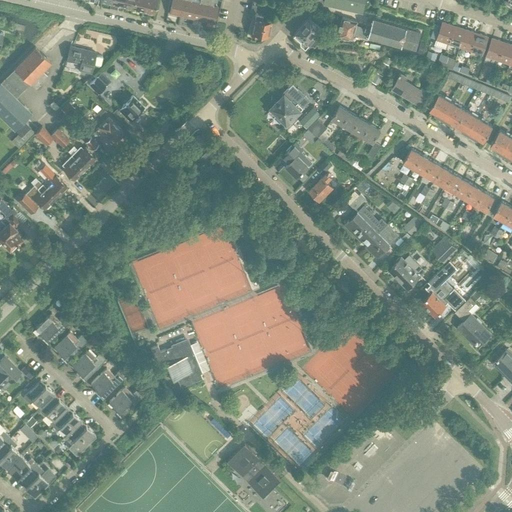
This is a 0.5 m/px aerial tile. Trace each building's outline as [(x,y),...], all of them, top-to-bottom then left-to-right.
[(143,10),(144,0),(133,0),(132,8),(143,10)] [(144,0),(143,10),(154,13),(156,0),(144,0)] [(171,0),(169,12),(180,15),(183,0),(171,0)] [(183,0),(180,15),(191,18),(195,1),(191,0),(190,0),(183,0)] [(195,1),(191,18),(202,20),(207,0),(199,0),(199,2),(195,1)] [(207,0),(202,20),(214,23),(218,6),(213,5),(214,0),(207,0)] [(324,0),(325,1),(362,9),(364,0),(324,0)] [(256,13),(251,35),(257,36),(258,33),(268,35),(271,22),(261,19),(262,15),(256,13)] [(310,16),(294,34),(301,40),(301,43),(306,47),(315,36),(313,35),(321,25),(310,16)] [(369,37),(402,46),(403,45),(416,49),(421,31),(408,27),(373,17),(372,23),(367,22),(365,28),(357,25),(358,21),(343,17),(338,35),(353,39),(354,34),(367,38),(369,30),(370,31),(369,37)] [(448,43),(454,25),(443,21),(437,39),(448,43)] [(460,47),(466,29),(454,25),(448,43),(460,47)] [(472,51),(478,33),(466,29),(460,47),(472,51)] [(478,33),(472,51),(483,54),(489,37),(478,33)] [(492,37),(486,55),(498,59),(504,41),(492,37)] [(511,43),(504,41),(498,59),(509,63),(511,54),(511,43)] [(70,45),(67,59),(81,63),(79,69),(80,69),(80,71),(84,73),(84,70),(91,72),(93,65),(99,66),(101,65),(103,57),(102,55),(95,53),(96,52),(70,45)] [(16,97),(30,83),(36,89),(40,85),(39,84),(47,75),(42,70),(51,61),(35,46),(0,81),(0,114),(14,129),(31,112),(16,97)] [(437,52),(428,50),(427,58),(435,60),(437,52)] [(387,56),(383,62),(388,64),(391,58),(387,56)] [(378,70),(371,66),(366,76),(372,80),(377,72),(378,70)] [(448,76),(509,101),(511,95),(450,70),(448,76)] [(383,75),(377,72),(372,80),(372,81),(378,84),(383,75)] [(399,76),(393,87),(420,103),(426,91),(406,79),(407,77),(401,73),(400,76),(399,76)] [(96,75),(89,83),(98,92),(106,84),(96,75)] [(268,111),(274,117),(279,123),(283,119),(287,123),(288,122),(290,121),(293,118),(294,116),(310,100),(293,83),(283,93),(284,94),(271,107),(272,107),(268,111)] [(64,97),(60,93),(53,100),(57,104),(64,97)] [(443,118),(453,101),(439,93),(430,109),(436,112),(436,114),(443,118)] [(127,126),(132,121),(130,119),(144,105),(133,94),(130,96),(129,94),(122,100),(124,102),(114,113),(127,126)] [(49,104),(55,110),(59,105),(52,100),(49,104)] [(77,108),(69,100),(60,110),(68,118),(77,108)] [(457,125),(466,109),(453,101),(443,118),(450,122),(451,121),(457,125)] [(343,123),(350,111),(339,105),(332,117),(343,123)] [(299,120),(306,127),(321,113),(314,106),(299,120)] [(101,117),(107,111),(102,107),(96,113),(101,117)] [(470,134),(479,117),(466,109),(457,125),(463,128),(462,129),(470,134)] [(353,129),(360,117),(350,111),(343,123),(353,129)] [(85,119),(75,129),(86,140),(91,135),(97,142),(98,142),(102,138),(108,144),(115,137),(119,138),(123,134),(122,130),(122,129),(108,116),(94,129),(85,119)] [(360,117),(353,129),(363,135),(370,123),(360,117)] [(484,141),(493,125),(479,117),(470,134),(477,138),(478,137),(484,141)] [(313,132),(322,123),(317,118),(308,128),(313,132)] [(26,140),(25,140),(34,131),(25,122),(16,131),(18,133),(11,140),(18,147),(26,140)] [(317,136),(326,127),(322,123),(313,132),(317,136)] [(370,123),(363,135),(373,142),(380,129),(370,123)] [(42,125),(34,132),(46,144),(53,137),(42,125)] [(62,145),(68,140),(69,138),(58,127),(51,134),(62,145)] [(504,154),(511,139),(511,135),(500,129),(491,144),(497,148),(496,149),(504,154)] [(86,140),(85,141),(92,148),(98,142),(97,142),(91,135),(86,140)] [(328,146),(331,142),(327,137),(323,142),(328,146)] [(299,145),(295,141),(284,152),(292,159),(286,166),(297,177),(297,176),(303,170),(309,165),(312,161),(301,151),(303,149),(299,145)] [(375,141),(368,152),(374,156),(381,144),(375,141)] [(331,142),(328,146),(333,150),(336,146),(331,142)] [(71,155),(84,167),(91,161),(91,162),(95,158),(94,157),(95,157),(85,147),(83,149),(80,146),(71,155)] [(414,167),(422,153),(411,147),(403,161),(414,167)] [(342,150),(338,154),(345,159),(348,154),(342,150)] [(424,173),(432,159),(422,153),(414,167),(424,173)] [(348,154),(345,159),(352,164),(356,160),(348,154)] [(78,174),(84,167),(71,155),(63,163),(66,166),(64,168),(73,178),(74,177),(75,178),(79,175),(78,174)] [(434,179),(443,165),(432,159),(424,173),(434,179)] [(326,160),(317,169),(323,174),(331,165),(326,160)] [(45,163),(40,168),(48,177),(42,183),(55,196),(62,190),(63,191),(66,187),(65,186),(66,185),(56,176),(54,178),(51,175),(54,172),(45,163)] [(445,185),(453,172),(443,165),(434,179),(445,185)] [(303,170),(297,176),(302,181),(308,175),(303,170)] [(313,184),(308,189),(319,200),(334,186),(328,180),(332,176),(328,171),(327,172),(326,171),(317,180),(316,178),(311,183),(313,184)] [(455,192),(463,178),(453,172),(445,185),(455,192)] [(400,180),(405,183),(409,175),(404,173),(400,180)] [(409,175),(405,183),(409,185),(413,178),(409,175)] [(364,177),(356,185),(362,191),(370,183),(364,177)] [(466,198),(474,184),(463,178),(455,192),(466,198)] [(25,193),(18,199),(30,212),(37,205),(35,204),(38,201),(44,207),(45,206),(46,207),(50,203),(49,202),(55,196),(42,183),(37,188),(34,185),(25,193)] [(476,204),(484,190),(474,184),(466,198),(476,204)] [(421,192),(425,195),(430,187),(425,185),(421,192)] [(430,187),(425,195),(430,197),(434,190),(430,187)] [(484,190),(476,204),(487,210),(495,196),(484,190)] [(366,198),(361,193),(350,204),(355,209),(366,198)] [(441,204),(446,207),(451,200),(446,197),(441,204)] [(1,219),(6,224),(0,230),(0,242),(2,240),(10,248),(16,242),(17,243),(19,242),(17,241),(20,238),(16,233),(17,232),(15,229),(16,229),(13,226),(15,224),(15,225),(20,220),(14,214),(17,211),(16,210),(13,207),(12,209),(0,198),(0,199),(0,209),(6,215),(1,219)] [(393,200),(387,205),(395,212),(400,206),(393,200)] [(451,200),(446,207),(451,210),(455,202),(451,200)] [(504,220),(511,206),(502,200),(493,214),(504,220)] [(358,210),(345,223),(363,240),(364,239),(368,243),(379,232),(388,223),(381,217),(378,220),(363,205),(358,210)] [(462,216),(467,219),(471,212),(466,209),(462,216)] [(471,212),(467,219),(471,222),(475,214),(471,212)] [(429,218),(436,222),(439,217),(432,213),(429,218)] [(414,215),(404,226),(412,234),(423,224),(414,215)] [(368,243),(367,244),(378,255),(390,243),(390,242),(398,234),(388,223),(379,232),(368,243)] [(490,233),(495,236),(499,228),(495,226),(490,233)] [(499,228),(495,236),(499,238),(503,231),(499,228)] [(432,249),(445,262),(458,248),(445,236),(432,249)] [(488,247),(483,256),(492,261),(497,253),(488,247)] [(471,253),(470,254),(473,256),(473,255),(477,260),(479,263),(481,260),(471,253)] [(396,261),(388,269),(398,278),(408,287),(420,275),(419,274),(424,270),(424,269),(420,265),(414,259),(409,254),(404,259),(401,256),(400,257),(398,257),(396,259),(396,261)] [(431,291),(421,301),(426,306),(426,307),(428,309),(429,309),(435,315),(441,310),(445,306),(446,304),(445,303),(448,301),(455,308),(456,308),(465,298),(465,299),(466,298),(454,287),(450,291),(442,283),(457,267),(457,268),(458,267),(450,259),(449,260),(450,260),(429,280),(428,280),(428,281),(430,283),(427,287),(426,285),(426,286),(431,291)] [(475,291),(471,295),(475,300),(480,295),(475,291)] [(470,312),(471,312),(468,310),(476,302),(470,296),(455,311),(464,320),(457,326),(475,344),(481,337),(484,340),(491,333),(470,312)] [(69,320),(76,314),(69,306),(62,313),(69,320)] [(51,312),(35,328),(44,336),(42,338),(47,344),(69,322),(62,315),(58,319),(51,312)] [(60,357),(66,362),(87,340),(80,334),(77,337),(70,330),(54,346),(63,355),(60,357)] [(202,378),(186,340),(160,351),(157,345),(151,348),(156,361),(162,366),(166,365),(172,380),(177,377),(181,387),(202,378)] [(79,375),(84,380),(106,359),(99,352),(95,356),(88,348),(72,364),(81,373),(79,375)] [(511,352),(507,348),(493,362),(511,381),(511,352)] [(0,385),(1,386),(8,380),(9,381),(20,371),(4,355),(0,359),(0,385)] [(24,365),(21,368),(25,373),(30,377),(34,374),(29,369),(24,365)] [(97,394),(102,399),(124,377),(117,370),(113,374),(106,367),(90,383),(99,391),(97,394)] [(37,410),(54,393),(48,387),(46,388),(39,380),(23,396),(30,403),(34,399),(40,406),(37,409),(37,410)] [(30,380),(25,386),(28,388),(33,383),(30,380)] [(121,417),(142,396),(135,389),(132,392),(125,385),(109,401),(118,410),(115,412),(121,417)] [(175,386),(169,389),(172,395),(178,392),(175,386)] [(51,423),(68,406),(62,400),(60,402),(53,395),(55,393),(54,393),(37,410),(44,416),(47,413),(54,419),(50,423),(51,423)] [(64,437),(81,420),(75,414),(74,415),(67,408),(68,407),(68,406),(51,423),(57,430),(61,426),(67,433),(64,436),(64,437)] [(32,415),(26,421),(30,426),(36,420),(32,415)] [(83,448),(82,447),(95,434),(89,427),(87,429),(80,422),(82,420),(81,420),(64,437),(71,443),(69,446),(77,454),(83,448)] [(225,427),(221,431),(229,438),(232,434),(225,427)] [(0,446),(10,437),(4,430),(0,433),(0,446)] [(33,431),(27,436),(32,441),(36,436),(37,434),(33,431)] [(7,467),(20,454),(13,447),(17,443),(10,437),(0,446),(0,457),(2,460),(1,461),(7,467)] [(271,489),(278,481),(281,479),(281,478),(258,455),(245,442),(244,443),(227,460),(241,473),(264,494),(271,489)] [(22,479),(37,464),(31,457),(27,461),(20,454),(7,467),(13,473),(14,472),(22,479)] [(47,467),(44,470),(37,464),(22,479),(30,487),(28,488),(34,495),(47,482),(49,483),(55,476),(47,467)]
